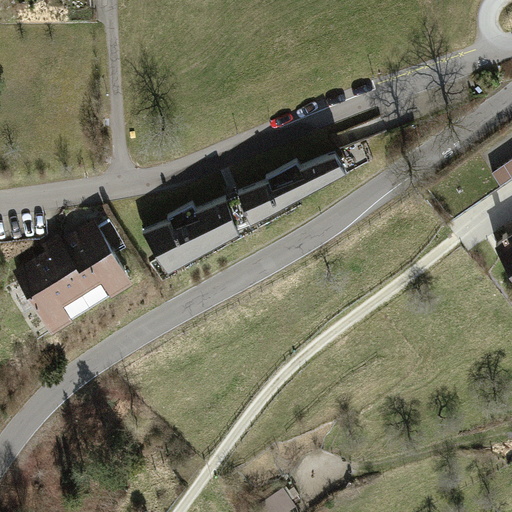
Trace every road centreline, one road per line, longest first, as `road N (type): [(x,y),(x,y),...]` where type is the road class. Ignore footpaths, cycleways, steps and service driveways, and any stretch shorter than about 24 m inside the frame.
road 1 (tertiary): [(0,459),(36,410),(113,346),(315,235),(511,99)]
road 2 (residential): [(0,203),(166,179),(511,47)]
road 3 (track): [(445,249),(293,364),(181,511)]
